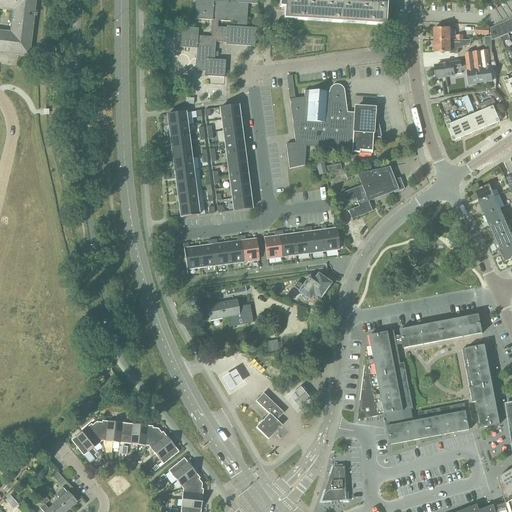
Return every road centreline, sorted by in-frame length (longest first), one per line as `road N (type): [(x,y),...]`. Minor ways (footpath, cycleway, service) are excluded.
road 1 (residential): [(175,235),(267,219),(257,73),(412,51)]
road 2 (primary): [(134,241),(141,288),(174,378),(253,507)]
road 3 (primary): [(263,498),(184,373),(134,241)]
road 4 (unclassified): [(334,404),(356,271),(394,221),(447,183)]
road 5 (primary): [(134,241),(120,152),(121,0)]
road 6 (residential): [(447,183),(425,129),(412,51)]
road 7 (unclassified): [(280,511),(322,458),(334,404)]
road 8 (residential): [(497,293),(447,183)]
